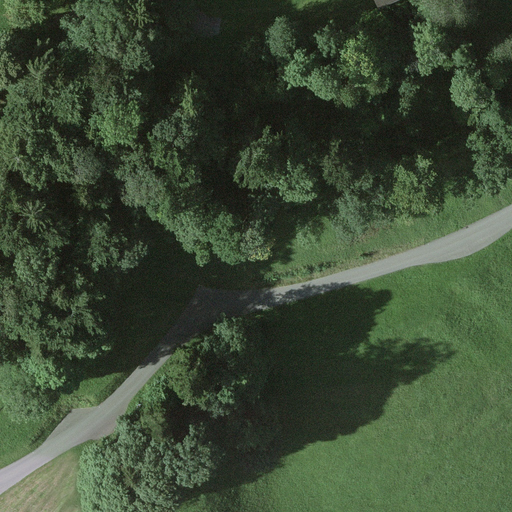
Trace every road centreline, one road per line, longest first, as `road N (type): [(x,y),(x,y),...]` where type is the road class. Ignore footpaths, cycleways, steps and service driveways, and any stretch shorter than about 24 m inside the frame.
road 1 (track): [(511,206),(431,251),(217,319),(90,428),(0,480)]
road 2 (track): [(174,0),(192,49),(222,78),(341,121),(511,104)]
